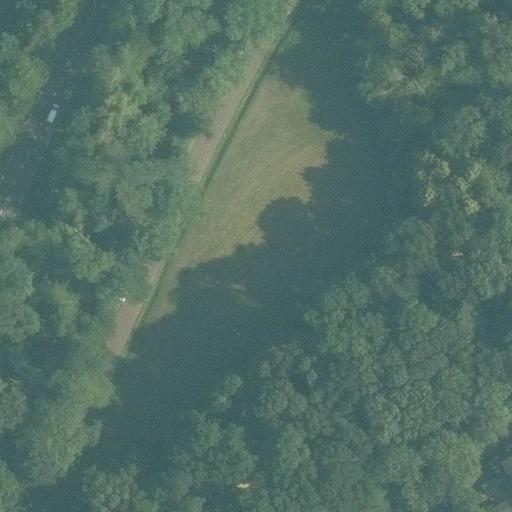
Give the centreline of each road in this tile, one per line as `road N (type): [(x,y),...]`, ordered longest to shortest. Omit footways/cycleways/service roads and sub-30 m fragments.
road 1 (unclassified): [(23,511),(103,365),(222,99),(283,0)]
road 2 (unknown): [(210,511),(393,357),(433,301),(511,113)]
road 3 (trunk): [(0,221),(100,0)]
